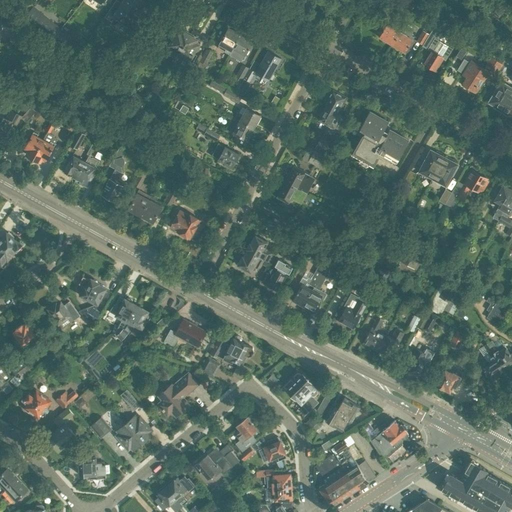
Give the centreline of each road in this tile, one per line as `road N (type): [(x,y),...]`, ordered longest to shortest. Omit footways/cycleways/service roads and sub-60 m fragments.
road 1 (secondary): [(470,432),(78,223)]
road 2 (residential): [(311,511),(299,437),(253,388),(238,391),(99,511)]
road 3 (residential): [(329,45),(210,261)]
road 4 (residential): [(511,151),(329,45)]
road 5 (tertiary): [(470,432),(347,511)]
